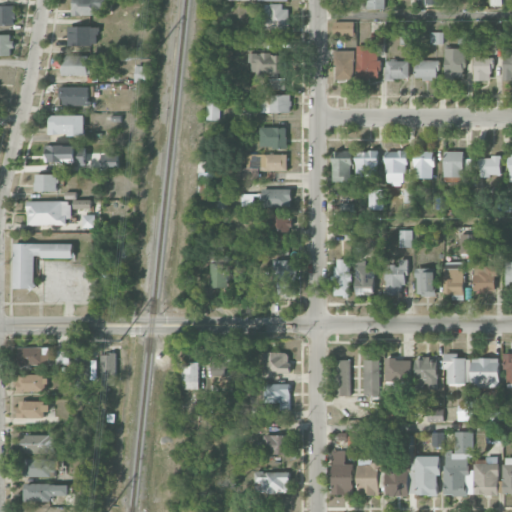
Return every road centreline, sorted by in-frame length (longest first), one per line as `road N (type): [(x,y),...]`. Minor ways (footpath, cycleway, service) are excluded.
road 1 (residential): [(511,324),(0,326)]
road 2 (residential): [(316,511),(317,0)]
road 3 (residential): [(0,203),(43,0)]
road 4 (residential): [(511,118),(317,119)]
